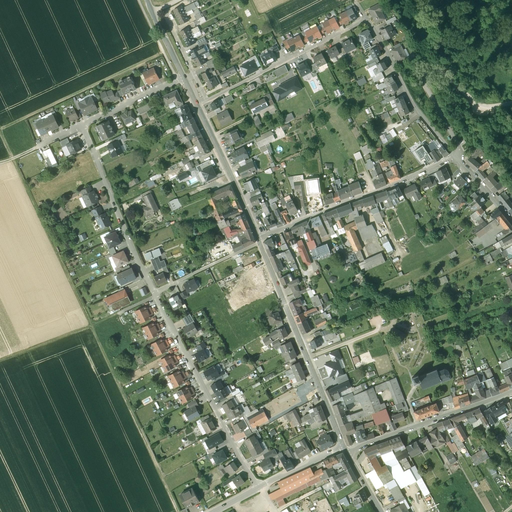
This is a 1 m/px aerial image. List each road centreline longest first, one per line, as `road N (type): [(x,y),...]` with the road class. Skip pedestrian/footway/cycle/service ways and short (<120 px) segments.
road 1 (track): [(0,131),(178,511)]
road 2 (residential): [(454,158),(366,19),(197,106)]
road 3 (secondary): [(344,446),(258,242)]
road 4 (residential): [(259,487),(155,295)]
road 5 (residential): [(454,158),(258,242)]
road 6 (residential): [(155,295),(82,126)]
road 7 (secondary): [(258,242),(197,106)]
road 8 (track): [(119,313),(0,360)]
